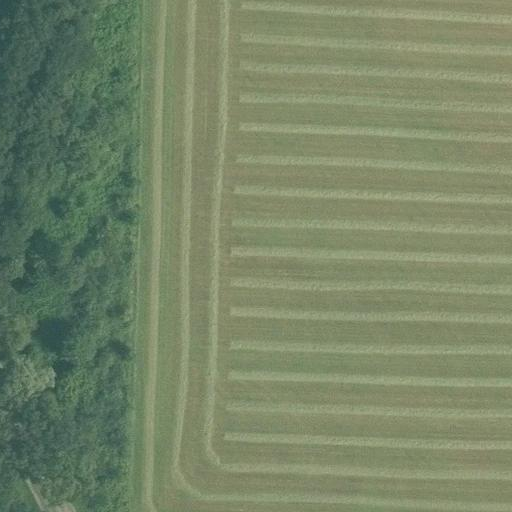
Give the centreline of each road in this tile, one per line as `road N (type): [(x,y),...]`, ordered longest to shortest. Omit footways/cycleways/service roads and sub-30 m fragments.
road 1 (track): [(0,260),(75,0)]
road 2 (primary): [(57,511),(0,401)]
